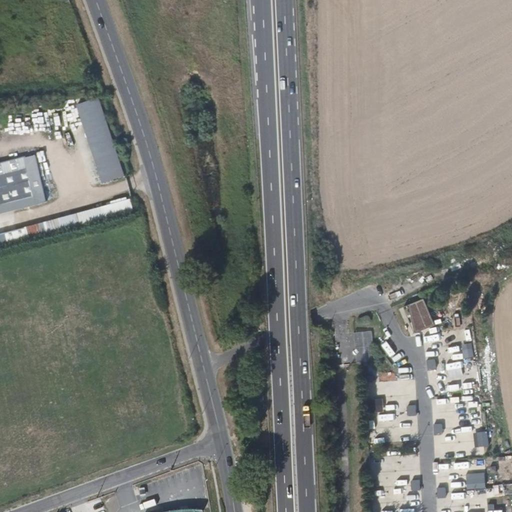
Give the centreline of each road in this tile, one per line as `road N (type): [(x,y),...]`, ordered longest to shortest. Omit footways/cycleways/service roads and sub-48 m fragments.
road 1 (trunk): [(262,0),(286,511)]
road 2 (trunk): [(308,511),(285,0)]
road 3 (tertiary): [(97,0),(143,131),(225,439)]
road 4 (residential): [(24,511),(225,439)]
